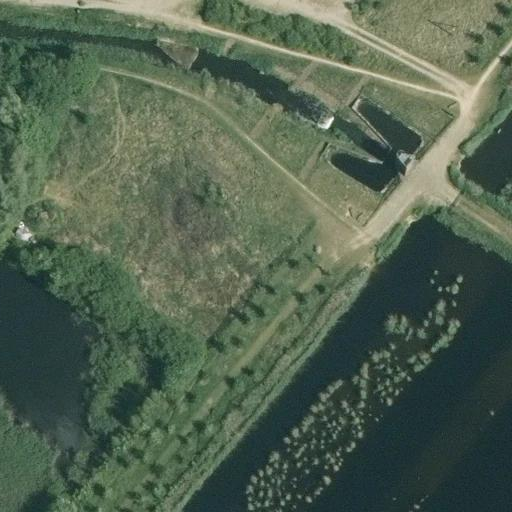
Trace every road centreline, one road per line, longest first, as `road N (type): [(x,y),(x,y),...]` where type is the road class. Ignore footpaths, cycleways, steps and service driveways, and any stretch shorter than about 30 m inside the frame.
road 1 (track): [(117,511),(320,270),(358,241)]
road 2 (track): [(358,241),(462,128),(475,92),(511,44)]
road 3 (track): [(295,0),(475,92)]
